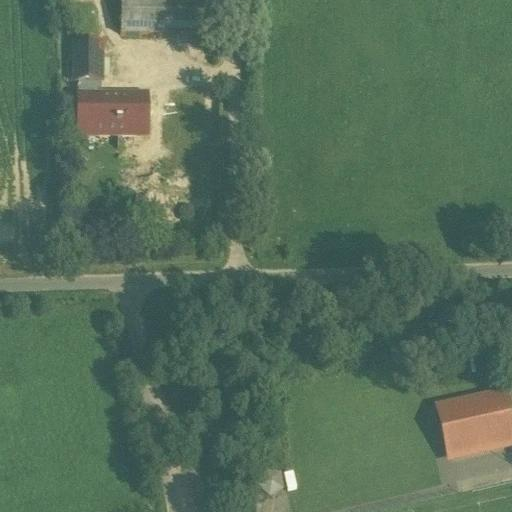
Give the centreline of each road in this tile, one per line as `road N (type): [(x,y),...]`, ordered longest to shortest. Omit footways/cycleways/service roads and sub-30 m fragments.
road 1 (unclassified): [(511,273),(133,284)]
road 2 (unclassified): [(133,284),(139,380),(172,511)]
road 3 (unclassified): [(133,284),(0,288)]
